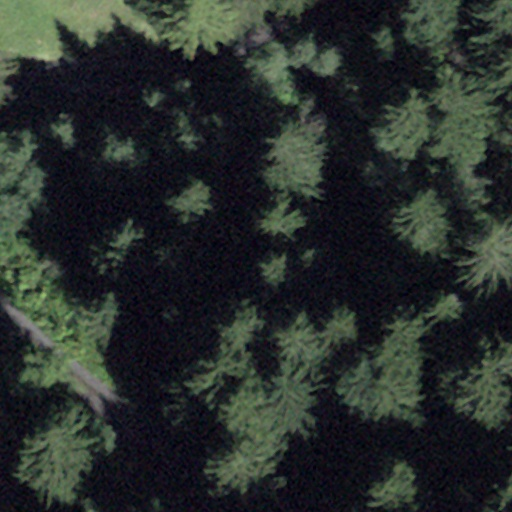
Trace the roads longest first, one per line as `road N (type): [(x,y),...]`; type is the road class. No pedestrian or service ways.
road 1 (track): [(0,102),(23,90),(199,58),(253,38),(311,0)]
road 2 (track): [(220,511),(178,459),(0,308)]
